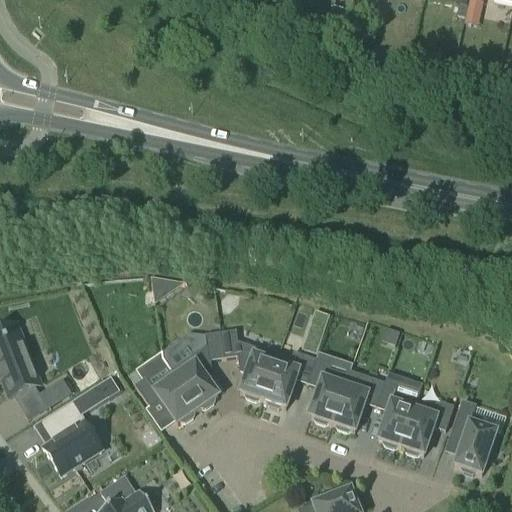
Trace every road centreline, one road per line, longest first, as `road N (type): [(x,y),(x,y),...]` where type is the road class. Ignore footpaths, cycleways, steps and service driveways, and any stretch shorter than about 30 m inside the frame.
road 1 (primary): [(0,99),(511,207)]
road 2 (residential): [(396,511),(383,485),(272,441),(235,457)]
